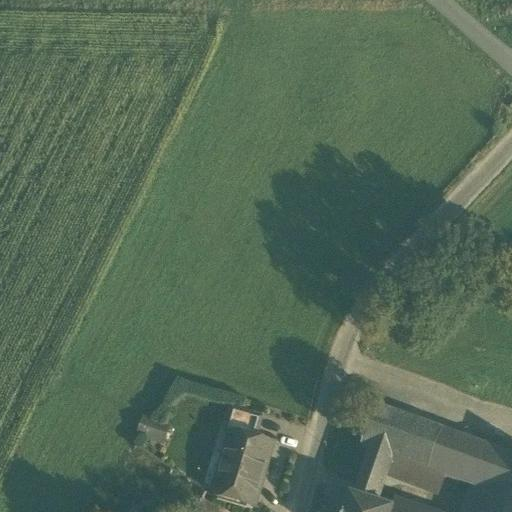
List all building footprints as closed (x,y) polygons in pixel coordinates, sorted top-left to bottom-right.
[(361,449),(371,452),(392,460),(430,474),(445,433),(375,409),(361,449)] [(232,436),(256,443),(263,420),(232,411),(225,436),(231,438),(232,436)] [(459,439),(445,433),(430,474),(444,479),(459,439)] [(214,498),(254,509),(272,448),(256,443),(232,436),(231,438),(214,498)] [(496,511),(511,465),(511,457),(459,439),(444,479),(476,490),(468,511),(409,511),(393,506),(390,511),(496,511)] [(385,480),(392,460),(371,452),(353,501),(375,508),(385,480)] [(438,499),(444,479),(430,474),(392,460),(385,480),(438,499)] [(511,511),(511,465),(496,511),(511,511)] [(346,511),(387,511),(375,508),(353,501),(350,500),(346,511)]
